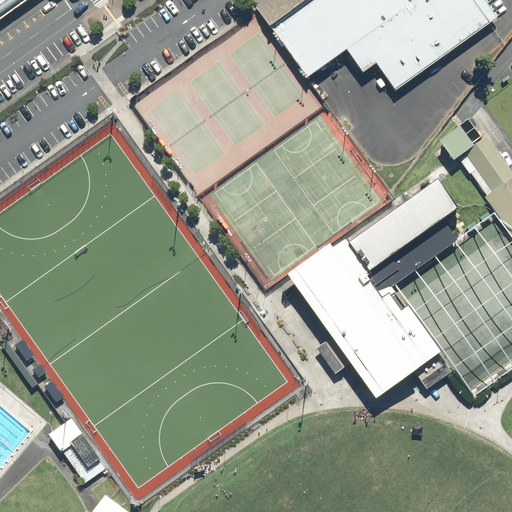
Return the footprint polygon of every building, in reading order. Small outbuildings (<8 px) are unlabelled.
[(0,0),(0,27),(37,0),(0,0)] [(313,0),(246,0),(270,32),(313,0)] [(325,0),(280,33),(317,83),(354,56),(371,79),(386,68),(404,94),(505,22),(489,0),(325,0)] [(511,167),(490,137),(475,147),(460,126),(440,140),(455,161),(467,153),(494,190),(488,195),(511,228),(511,167)] [(287,277),(374,401),(413,374),(426,392),(451,375),(389,287),(455,241),(442,222),(457,211),(438,184),(334,256),(329,248),(287,277)] [(7,342),(1,346),(32,390),(38,386),(7,342)] [(511,373),(504,364),(494,371),(501,380),(511,373)] [(485,380),(471,390),(476,396),(490,386),(485,380)] [(104,472),(68,422),(65,424),(46,438),(82,487),(104,472)] [(128,511),(109,497),(96,511),(128,511)]
